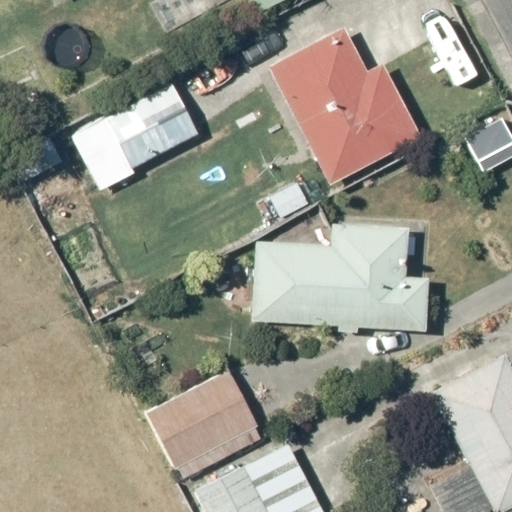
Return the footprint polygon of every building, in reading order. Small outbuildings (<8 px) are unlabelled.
[(222,0),(155,0),(154,1),(167,31),(225,4),(222,0)] [(241,0),(246,10),(267,0),(241,0)] [(363,74),(338,27),(263,67),(325,183),(411,138),(374,68),(363,74)] [(193,133),(166,82),(68,135),(95,186),(193,133)] [(304,171),(261,196),(276,223),(319,198),(304,171)] [(400,225),(324,220),(322,246),(252,242),(247,321),(329,327),(329,332),(352,334),(352,325),(420,330),(424,275),(406,274),(407,248),(399,248),(400,225)] [(402,447),(444,424),(464,463),(423,485),(437,511),(488,511),(511,499),(511,358),(506,347),(447,378),(384,412),(402,447)] [(254,434),(224,370),(142,408),(172,472),(254,434)] [(321,511),(284,436),(181,488),(193,511),(321,511)]
